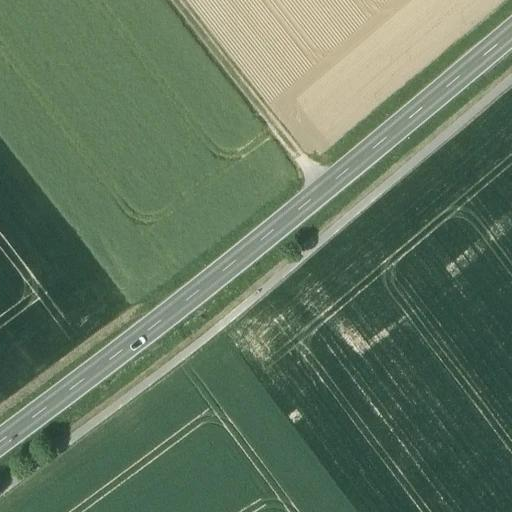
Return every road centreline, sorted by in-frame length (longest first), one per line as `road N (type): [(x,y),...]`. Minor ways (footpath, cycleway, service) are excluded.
road 1 (primary): [(0,445),(511,37)]
road 2 (track): [(180,0),(329,189)]
